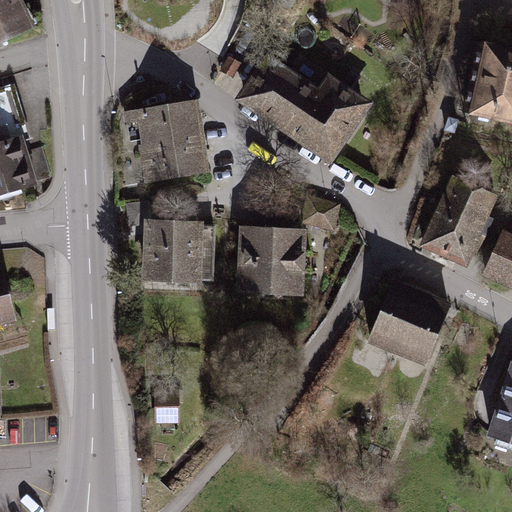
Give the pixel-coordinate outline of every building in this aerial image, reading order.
[(0,0),(0,49),(34,35),(18,0),(0,0)] [(511,51),(479,45),(463,116),(511,126),(511,51)] [(279,60),(245,106),(329,167),(375,104),(325,68),(313,85),(279,60)] [(6,87),(0,88),(0,197),(37,187),(6,87)] [(195,103),(119,112),(122,135),(131,134),(137,184),(204,176),(195,103)] [(499,202),(448,178),(415,247),(466,271),(499,202)] [(212,226),(138,223),(135,289),(209,292),(212,226)] [(303,233),(236,229),(233,296),(300,299),(301,277),(310,277),(311,252),(302,252),(303,233)] [(511,237),(498,231),(476,277),(511,294),(511,237)] [(0,281),(0,318),(8,317),(0,281)] [(391,282),(367,338),(426,364),(450,308),(391,282)] [(511,367),(498,363),(471,446),(511,459),(511,367)]
